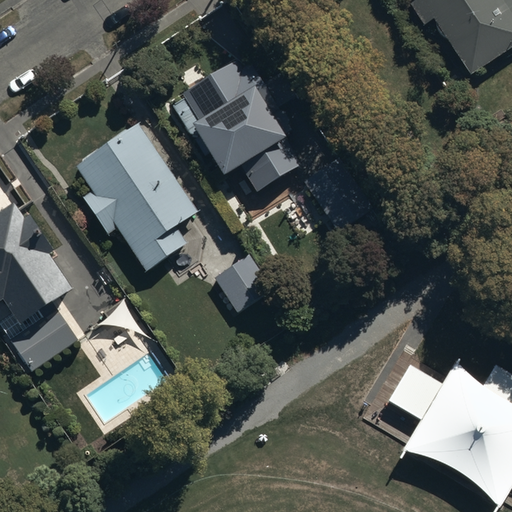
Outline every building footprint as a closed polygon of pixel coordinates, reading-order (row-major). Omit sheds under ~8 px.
[(511,0),(414,0),(419,7),(412,11),(426,32),(432,28),(470,85),(511,56),(511,0)] [(181,99),(169,106),(202,162),(210,157),(220,175),(240,164),(254,189),(297,163),(280,135),(287,131),(274,109),(293,98),(278,73),(261,83),(248,63),(243,66),(239,59),(179,95),(181,99)] [(177,235),(198,220),(139,134),(78,176),(94,200),(82,208),(106,242),(116,235),(148,281),(189,253),(177,235)] [(337,158),(303,181),(336,229),(370,206),(337,158)] [(0,330),(32,379),(79,348),(58,317),(74,306),(51,272),(55,269),(30,232),(26,234),(15,219),(0,229),(0,330)] [(248,255),(213,279),(235,311),(270,288),(248,255)] [(427,331),(406,302),(391,313),(381,300),(317,347),(313,341),(294,355),(303,366),(306,364),(323,387),(338,376),(328,363),(377,327),(403,362),(416,352),(410,344),(427,331)] [(425,429),(406,461),(440,471),(475,491),(495,511),(506,511),(511,502),(511,374),(498,367),(483,396),(460,368),(447,390),(410,369),(389,407),(425,429)]
